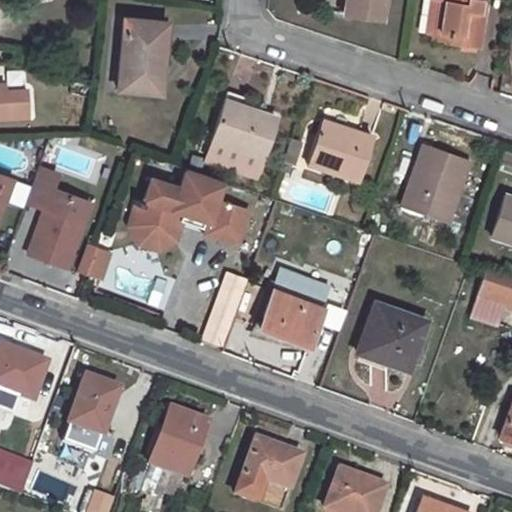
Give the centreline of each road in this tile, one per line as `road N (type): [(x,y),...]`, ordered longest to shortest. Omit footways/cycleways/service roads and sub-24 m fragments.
road 1 (unclassified): [(511,486),(0,295)]
road 2 (residential): [(511,112),(246,23),(248,0)]
